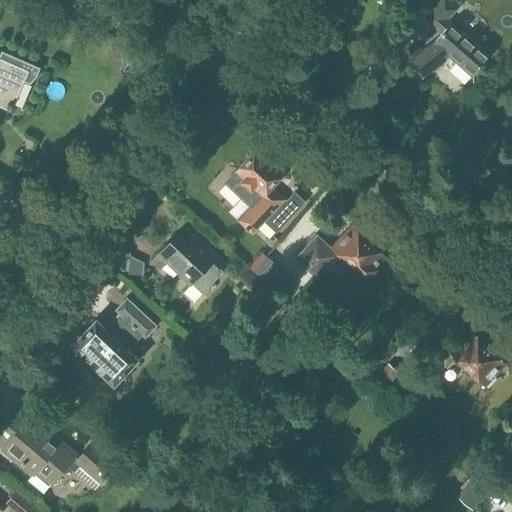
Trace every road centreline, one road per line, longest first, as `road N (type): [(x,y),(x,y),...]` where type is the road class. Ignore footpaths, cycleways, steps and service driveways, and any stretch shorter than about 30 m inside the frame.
road 1 (residential): [(511,297),(275,96),(188,49)]
road 2 (residential): [(0,237),(188,49)]
